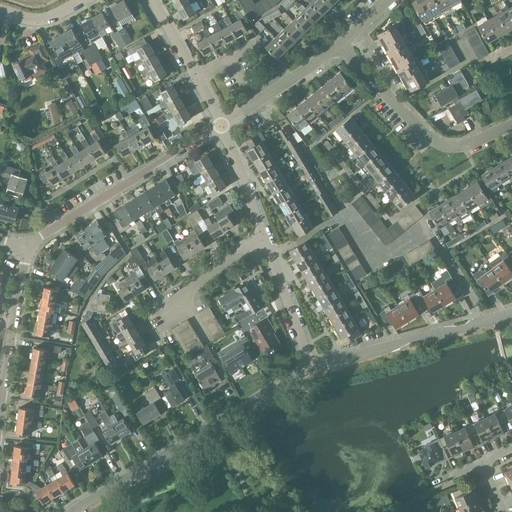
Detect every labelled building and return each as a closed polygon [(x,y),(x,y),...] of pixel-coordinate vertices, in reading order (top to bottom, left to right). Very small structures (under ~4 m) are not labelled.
[(172,0),(176,7),(177,10),(190,3),(188,1),(188,0),(172,0)] [(190,3),(177,10),(184,20),(195,14),(190,5),(197,1),(196,0),(189,0),(188,1),(190,3)] [(251,0),(241,6),(243,9),(247,16),(249,21),(259,15),(254,5),(251,0)] [(264,0),(263,0),(259,3),(264,13),(271,9),(264,0)] [(273,0),(264,0),(271,9),(277,3),(273,0)] [(293,3),(290,0),(286,0),(282,5),(286,9),(293,3)] [(323,0),(313,0),(310,4),(322,16),(331,8),(323,0)] [(433,17),(423,0),(416,0),(412,3),(423,23),(433,17)] [(435,0),(423,0),(433,17),(442,12),(435,0)] [(447,0),(435,0),(442,12),(452,7),(447,0)] [(118,21),(121,26),(134,19),(124,1),(111,8),(118,21)] [(259,3),(254,5),(259,15),(264,13),(259,3)] [(208,8),(202,11),(204,15),(209,12),(209,11),(215,8),(212,4),(209,5),(208,8)] [(302,5),(298,9),(301,13),(313,25),(322,16),(310,4),(305,8),(302,5)] [(470,11),(472,15),(480,11),(478,7),(470,11)] [(232,25),(229,26),(236,38),(238,37),(247,32),(245,28),(250,25),(245,17),(247,16),(243,9),(239,12),(234,14),(238,21),(232,25)] [(278,9),(271,13),(274,18),(281,14),(278,9)] [(511,18),(507,9),(497,15),(507,32),(511,29),(511,18)] [(102,13),(91,19),(102,38),(106,35),(103,30),(109,27),(102,13)] [(274,18),(271,13),(262,18),(265,24),(274,18)] [(301,13),(292,21),(304,34),(313,25),(301,13)] [(497,15),(487,20),(497,37),(507,32),(497,15)] [(221,31),(219,32),(225,44),(228,42),(236,38),(229,26),(232,25),(228,18),(224,20),(228,27),(221,31)] [(102,38),(91,19),(81,25),(91,44),(102,38)] [(497,37),(487,20),(477,26),(487,43),(497,37)] [(191,27),(195,33),(205,28),(202,21),(191,27)] [(254,25),(261,32),(265,28),(258,21),(254,25)] [(292,21),(283,30),(295,42),(304,34),(292,21)] [(211,37),(208,38),(214,50),(217,48),(225,44),(219,32),(221,31),(217,23),(215,24),(213,26),(217,33),(211,37)] [(377,35),(382,45),(403,33),(398,24),(377,35)] [(123,29),(118,31),(126,46),(132,43),(124,28),(123,29)] [(463,34),(466,39),(477,33),(474,28),(463,34)] [(206,39),(197,44),(203,56),(214,50),(208,38),(211,37),(207,29),(202,32),(206,39)] [(72,30),(61,36),(69,49),(68,49),(72,56),(77,53),(76,52),(82,48),(72,30)] [(283,30),(274,39),(286,51),(295,42),(283,30)] [(112,35),(120,49),(126,46),(118,31),(112,35)] [(382,45),(388,54),(408,43),(403,33),(382,45)] [(466,39),(469,45),(480,39),(477,33),(466,39)] [(69,49),(61,36),(50,42),(58,55),(64,52),(68,58),(72,56),(68,49),(69,49)] [(286,51),(274,39),(265,48),(277,60),(286,51)] [(469,45),(472,50),(483,44),(480,39),(469,45)] [(144,40),(127,49),(131,56),(134,63),(141,59),(143,61),(155,54),(153,52),(149,44),(147,45),(144,40)] [(388,54),(393,64),(413,52),(408,43),(388,54)] [(437,48),(440,54),(451,48),(448,43),(437,48)] [(19,62),(13,66),(20,79),(21,79),(23,82),(25,83),(27,82),(29,82),(30,80),(32,79),(47,71),(43,62),(42,63),(41,61),(48,57),(41,44),(34,47),(28,50),(30,54),(21,59),(22,61),(19,62)] [(472,50),(475,55),(486,50),(483,44),(472,50)] [(94,45),(88,48),(96,63),(100,70),(105,67),(101,60),(102,59),(94,45)] [(88,48),(82,52),(90,66),(91,66),(95,73),(96,74),(100,71),(100,70),(96,63),(88,48)] [(440,54),(443,59),(453,53),(451,48),(440,54)] [(486,50),(475,55),(478,60),(489,54),(486,50)] [(393,64),(398,73),(418,62),(413,52),(393,64)] [(445,64),(446,65),(456,59),(453,53),(443,59),(445,64)] [(134,63),(137,67),(144,63),(148,69),(149,72),(161,65),(160,63),(155,54),(143,61),(141,59),(134,63)] [(456,59),(446,65),(448,70),(459,64),(456,59)] [(0,62),(0,75),(0,77),(9,75),(5,61),(0,62)] [(57,65),(66,80),(71,77),(63,62),(57,65)] [(398,73),(403,82),(424,71),(418,62),(398,73)] [(148,69),(140,74),(143,78),(150,74),(155,83),(167,76),(161,65),(149,72),(148,69)] [(424,71),(403,82),(409,92),(429,81),(424,71)] [(449,81),(451,85),(459,97),(464,95),(463,94),(461,90),(468,86),(459,71),(454,74),(456,77),(449,81)] [(340,73),(331,80),(343,95),(352,88),(340,73)] [(113,83),(122,98),(130,93),(121,78),(113,83)] [(331,80),(322,87),(334,102),(343,95),(331,80)] [(442,107),(453,101),(459,97),(451,85),(431,96),(434,102),(438,100),(442,107)] [(160,91),(153,95),(155,99),(162,96),(166,102),(167,104),(179,98),(177,95),(173,87),(161,93),(160,91)] [(322,87),(313,94),(326,109),(334,102),(322,87)] [(464,95),(459,97),(466,110),(485,99),(482,93),(479,95),(475,88),(463,94),(464,95)] [(313,94),(305,101),(317,116),(326,109),(313,94)] [(140,100),(147,111),(153,108),(147,96),(140,100)] [(459,97),(453,101),(455,105),(448,109),(457,124),(463,121),(461,118),(468,114),(466,110),(459,97)] [(166,102),(159,106),(161,110),(168,106),(172,112),(173,115),(185,108),(183,106),(179,98),(167,104),(166,102)] [(360,99),(351,106),(355,109),(363,103),(360,99)] [(136,100),(125,105),(127,110),(129,114),(140,108),(138,104),(137,103),(135,100),(136,100)] [(79,113),(72,101),(63,106),(61,107),(63,110),(64,109),(69,117),(79,113)] [(305,101),(296,108),(308,123),(317,116),(305,101)] [(49,111),(46,111),(50,128),(63,125),(61,115),(58,116),(55,104),(48,106),(49,111)] [(98,105),(92,108),(96,118),(103,114),(98,105)] [(108,106),(102,110),(105,115),(111,112),(108,106)] [(159,106),(146,113),(148,117),(161,110),(159,106)] [(351,106),(345,110),(348,114),(355,109),(351,106)] [(172,112),(165,116),(167,120),(167,121),(174,117),(179,126),(191,119),(185,108),(173,115),(172,112)] [(308,123),(296,108),(287,115),(299,131),(308,123)] [(120,112),(115,115),(119,121),(124,119),(120,112)] [(342,114),(335,119),(338,123),(344,118),(342,114)] [(145,116),(138,120),(144,130),(140,132),(139,132),(146,144),(155,140),(148,128),(151,126),(145,116)] [(162,117),(153,122),(156,127),(165,122),(162,117)] [(336,131),(343,140),(358,127),(351,118),(336,131)] [(338,123),(335,119),(328,124),(331,128),(338,123)] [(136,127),(125,133),(128,138),(135,150),(146,144),(139,132),(136,127)] [(279,132),(285,143),(293,138),(286,127),(279,132)] [(358,127),(343,140),(347,145),(345,147),(348,150),(350,148),(365,136),(358,127)] [(324,128),(317,134),(320,137),(327,132),(324,128)] [(135,150),(128,138),(125,132),(121,134),(124,141),(115,146),(122,158),(135,150)] [(89,147),(87,148),(94,159),(96,158),(105,153),(102,147),(98,142),(100,141),(96,133),(91,136),(96,143),(89,147)] [(252,139),(245,143),(249,150),(245,152),(252,163),(253,162),(268,153),(261,143),(265,140),(261,133),(257,136),(252,139)] [(320,137),(317,134),(311,138),(314,142),(320,137)] [(355,159),(357,157),(372,145),(365,136),(350,148),(354,153),(351,155),(355,159)] [(285,143),(292,153),(299,149),(293,138),(285,143)] [(79,153),(77,154),(84,166),(86,164),(94,159),(87,148),(89,147),(85,140),(81,142),(85,149),(79,153)] [(324,144),(329,150),(332,147),(328,141),(324,144)] [(372,145),(357,157),(361,161),(357,164),(361,168),(381,152),(374,143),(372,145)] [(68,159),(66,161),(73,172),(75,171),(84,166),(77,154),(79,153),(75,146),(70,149),(74,156),(68,159)] [(332,147),(329,150),(334,156),(338,153),(332,147)] [(292,153),(298,164),(306,159),(299,149),(292,153)] [(381,152),(361,168),(368,177),(371,174),(386,162),(388,160),(381,152)] [(58,166),(56,167),(63,179),(65,177),(73,172),(66,161),(68,159),(64,153),(60,155),(64,162),(58,166)] [(253,162),(260,173),(274,164),(268,153),(253,162)] [(192,158),(185,162),(193,176),(200,171),(201,173),(213,166),(212,165),(206,155),(195,162),(192,158)] [(45,170),(38,174),(44,184),(49,180),(52,185),(63,179),(56,167),(58,166),(54,159),(52,157),(48,160),(49,161),(54,168),(47,173),(45,170)] [(511,157),(503,163),(511,177),(511,176),(511,157)] [(338,161),(342,167),(346,164),(342,158),(338,161)] [(298,164),(305,175),(312,170),(306,159),(298,164)] [(386,162),(371,174),(375,179),(374,180),(377,184),(378,183),(393,170),(386,162)] [(503,163),(492,169),(501,183),(511,177),(503,163)] [(260,173),(266,184),(281,175),(274,164),(260,173)] [(342,167),(350,176),(354,173),(346,164),(342,167)] [(1,165),(0,168),(0,175),(11,178),(6,194),(5,198),(16,201),(17,197),(22,198),(27,179),(19,176),(21,170),(1,165)] [(193,176),(189,178),(192,182),(196,180),(203,176),(206,181),(208,184),(219,177),(218,175),(213,166),(201,173),(200,171),(193,176)] [(501,183),(492,169),(481,176),(490,190),(501,183)] [(305,175),(311,185),(318,181),(312,170),(305,175)] [(378,183),(385,192),(401,179),(393,170),(378,183)] [(350,176),(357,185),(361,182),(354,173),(350,176)] [(181,174),(176,176),(179,183),(184,181),(181,174)] [(266,184),(272,194),(287,185),(281,175),(266,184)] [(199,185),(193,189),(196,194),(202,191),(203,190),(209,186),(214,195),(226,188),(219,177),(208,184),(206,181),(200,185),(199,185)] [(401,179),(385,192),(389,196),(388,198),(391,202),(392,200),(408,188),(401,179)] [(364,180),(361,182),(357,185),(363,191),(366,188),(364,186),(367,183),(364,180)] [(175,182),(169,186),(166,181),(155,187),(164,202),(165,202),(167,206),(172,204),(169,199),(175,195),(179,192),(175,182)] [(311,185),(318,196),(325,191),(318,181),(311,185)] [(477,183),(467,189),(478,205),(480,208),(493,201),(489,193),(485,195),(477,183)] [(272,194),(279,205),(293,196),(287,185),(272,194)] [(145,193),(155,210),(158,214),(164,211),(160,204),(164,202),(155,187),(145,193)] [(408,188),(392,200),(400,209),(415,197),(408,188)] [(467,189),(458,195),(468,211),(478,205),(467,189)] [(318,196),(324,206),(331,202),(325,191),(318,196)] [(145,193),(135,199),(144,214),(147,219),(152,216),(150,213),(155,210),(145,193)] [(366,196),(371,202),(375,199),(370,193),(366,196)] [(279,205),(285,215),(300,207),(296,200),(300,198),(297,194),(293,196),(279,205)] [(458,195),(448,200),(461,221),(470,215),(468,211),(458,195)] [(0,218),(15,222),(19,207),(14,206),(16,201),(5,198),(0,196),(0,218)] [(219,197),(208,204),(211,210),(223,203),(219,197)] [(351,205),(355,209),(364,202),(360,197),(351,205)] [(135,199),(125,206),(134,220),(144,214),(135,199)] [(375,199),(371,202),(376,209),(380,206),(375,199)] [(448,200),(439,206),(449,223),(455,219),(459,225),(462,223),(461,221),(448,200)] [(331,202),(324,206),(331,217),(338,213),(331,202)] [(355,209),(359,214),(368,207),(364,202),(355,209)] [(176,207),(181,217),(187,214),(183,203),(176,207)] [(189,208),(192,213),(201,207),(198,203),(189,208)] [(285,215),(284,216),(290,227),(292,226),(300,221),(306,217),(309,216),(304,209),(306,208),(304,204),(300,207),(293,211),(285,215)] [(429,212),(426,214),(436,230),(438,228),(439,229),(446,225),(451,233),(454,231),(449,223),(439,206),(437,204),(433,207),(432,206),(427,209),(429,212)] [(130,227),(128,224),(134,220),(125,206),(115,212),(118,218),(114,221),(121,233),(130,227)] [(230,206),(214,215),(218,221),(224,232),(235,226),(231,221),(237,217),(230,206)] [(359,214),(362,219),(372,211),(368,207),(359,214)] [(410,211),(418,220),(423,217),(415,207),(410,211)] [(197,210),(192,213),(197,222),(203,219),(197,210)] [(389,217),(384,210),(380,213),(386,220),(389,217)] [(362,219),(366,223),(376,216),(372,211),(362,219)] [(406,214),(414,224),(418,220),(410,211),(406,214)] [(490,217),(492,221),(499,217),(497,212),(490,217)] [(205,234),(197,222),(192,213),(187,216),(200,237),(205,234)] [(401,218),(409,228),(414,224),(406,214),(401,218)] [(366,223),(370,228),(379,220),(376,216),(366,223)] [(306,217),(292,226),(299,237),(313,228),(306,217)] [(167,218),(162,221),(163,222),(164,225),(166,227),(167,229),(172,226),(171,224),(167,218)] [(208,218),(204,221),(208,227),(207,227),(214,239),(224,232),(218,221),(212,225),(208,218)] [(396,222),(404,232),(409,228),(401,218),(396,222)] [(379,220),(370,228),(374,233),(383,225),(379,220)] [(484,220),(478,224),(480,228),(487,224),(484,220)] [(136,223),(141,233),(146,230),(140,221),(136,223)] [(392,226),(399,236),(404,232),(396,222),(392,226)] [(98,223),(88,230),(103,252),(109,247),(106,243),(105,243),(102,239),(107,235),(98,223)] [(480,228),(478,224),(471,228),(474,232),(480,228)] [(383,225),(374,233),(375,234),(378,237),(387,230),(383,225)] [(391,235),(395,239),(399,236),(392,226),(387,230),(391,235)] [(161,232),(168,243),(174,240),(167,229),(161,232)] [(328,235),(331,240),(342,234),(339,229),(328,235)] [(103,252),(88,230),(77,238),(86,250),(91,246),(98,255),(103,252)] [(378,237),(382,242),(391,235),(387,230),(378,237)] [(191,235),(185,238),(194,254),(205,248),(198,237),(197,237),(194,231),(190,233),(191,235)] [(458,236),(457,236),(460,241),(461,240),(468,236),(465,231),(458,236)] [(134,239),(137,245),(146,240),(142,234),(134,239)] [(324,234),(320,237),(324,243),(328,241),(324,234)] [(331,240),(334,245),(345,239),(342,234),(331,240)] [(391,235),(382,242),(385,247),(395,239),(391,235)] [(178,240),(174,242),(178,248),(177,249),(184,260),(194,254),(185,238),(179,241),(178,240)] [(289,252),(295,262),(312,252),(308,245),(313,242),(311,239),(289,252)] [(334,245),(337,250),(348,244),(345,239),(334,245)] [(327,251),(329,254),(334,251),(328,241),(324,243),(328,250),(327,251)] [(429,241),(424,244),(430,254),(435,251),(429,241)] [(337,250),(341,255),(351,249),(348,244),(337,250)] [(424,244),(419,247),(425,257),(430,254),(424,244)] [(120,245),(106,258),(113,266),(126,254),(120,245)] [(419,247),(414,250),(420,260),(425,257),(419,247)] [(130,251),(132,255),(139,266),(140,266),(143,272),(148,270),(154,281),(165,275),(158,264),(155,257),(146,263),(137,248),(130,251)] [(341,255),(344,261),(354,254),(351,249),(341,255)] [(414,250),(408,253),(415,263),(420,260),(414,250)] [(64,251),(57,261),(75,273),(78,268),(74,265),(77,260),(64,251)] [(334,251),(329,254),(330,257),(331,256),(336,263),(340,260),(334,251)] [(164,261),(158,264),(165,275),(175,268),(169,258),(168,258),(164,252),(160,254),(164,261)] [(295,262),(301,271),(318,261),(312,252),(295,262)] [(488,264),(492,269),(503,284),(511,276),(511,272),(510,270),(511,267),(511,261),(509,258),(505,252),(488,264)] [(408,253),(403,256),(409,267),(415,263),(408,253)] [(344,261),(347,266),(357,260),(354,254),(344,261)] [(132,255),(127,260),(128,261),(133,270),(139,266),(132,255)] [(403,256),(398,259),(405,269),(409,267),(403,256)] [(106,258),(95,269),(97,271),(102,277),(113,266),(106,258)] [(405,269),(398,259),(393,263),(399,273),(405,269)] [(318,261),(301,271),(307,281),(323,271),(320,265),(322,264),(320,260),(318,261)] [(347,266),(350,271),(361,265),(357,260),(347,266)] [(75,273),(57,261),(50,272),(63,281),(66,275),(71,279),(75,273)] [(350,271),(353,276),(364,270),(361,265),(350,271)] [(323,271),(307,281),(313,291),(329,281),(326,275),(329,274),(326,269),(323,271)] [(481,269),(472,276),(474,279),(482,290),(487,286),(492,292),(503,284),(492,269),(487,273),(485,270),(483,271),(481,269)] [(364,270),(353,276),(356,281),(367,275),(364,270)] [(97,271),(88,283),(95,288),(102,277),(97,271)] [(343,275),(347,281),(351,279),(347,272),(343,275)] [(130,276),(125,279),(135,295),(146,289),(140,281),(134,273),(130,275),(130,276)] [(110,286),(115,280),(111,276),(106,282),(106,283),(105,284),(108,286),(109,285),(110,286)] [(238,276),(232,280),(235,285),(241,281),(238,276)] [(446,284),(435,291),(444,306),(455,299),(452,293),(458,290),(450,278),(445,281),(446,284)] [(78,281),(71,291),(77,294),(87,299),(95,288),(88,283),(86,281),(82,279),(80,282),(78,281)] [(120,282),(115,284),(119,290),(118,291),(125,302),(135,295),(125,279),(120,282)] [(351,279),(347,281),(351,289),(356,286),(351,279)] [(369,280),(362,283),(366,289),(372,285),(369,280)] [(313,291),(318,300),(335,290),(329,281),(313,291)] [(245,310),(246,311),(249,310),(252,315),(254,314),(254,313),(264,307),(256,295),(254,296),(246,283),(237,289),(242,298),(239,299),(241,302),(245,310)] [(45,288),(43,300),(60,303),(61,303),(63,291),(45,288)] [(238,304),(241,302),(239,299),(242,298),(237,289),(219,300),(226,311),(231,308),(234,312),(240,308),(238,304)] [(318,300),(324,310),(341,300),(335,290),(318,300)] [(354,294),(359,301),(363,299),(359,291),(354,294)] [(419,291),(414,294),(421,305),(424,310),(429,307),(432,313),(444,306),(435,291),(423,297),(419,291)] [(97,294),(91,301),(108,305),(110,296),(97,294)] [(405,302),(398,307),(407,322),(419,315),(415,309),(421,305),(416,298),(414,294),(408,297),(407,295),(403,298),(405,302)] [(363,299),(359,301),(363,308),(367,306),(363,299)] [(43,300),(41,311),(54,314),(54,313),(60,314),(61,308),(62,305),(63,305),(63,303),(61,303),(60,303),(56,302),(43,300)] [(324,310),(330,319),(347,309),(341,300),(324,310)] [(108,305),(91,301),(88,310),(106,314),(108,305)] [(385,311),(379,314),(386,326),(392,323),(396,329),(407,322),(398,307),(391,311),(389,307),(384,309),(385,311)] [(199,314),(215,340),(226,334),(209,308),(199,314)] [(330,319),(336,329),(352,319),(347,309),(330,319)] [(245,310),(240,313),(244,319),(252,315),(249,310),(246,311),(245,310)] [(41,311),(38,323),(52,325),(54,314),(41,311)] [(244,320),(237,323),(244,334),(251,329),(252,329),(257,338),(253,341),(262,356),(281,345),(274,334),(276,332),(267,318),(259,322),(254,314),(252,315),(244,319),(244,320)] [(118,335),(123,332),(134,325),(127,315),(110,325),(113,331),(115,330),(118,335)] [(342,339),(347,336),(351,342),(361,335),(358,329),(362,327),(359,322),(361,317),(359,315),(352,319),(336,329),(342,339)] [(82,324),(96,348),(105,343),(90,319),(82,324)] [(172,330),(188,356),(199,350),(204,347),(188,320),(172,330)] [(58,326),(52,325),(38,323),(36,334),(50,337),(51,329),(57,330),(58,326)] [(118,335),(116,336),(119,340),(125,336),(130,344),(141,337),(134,325),(123,332),(118,335)] [(134,350),(127,354),(130,357),(132,356),(134,361),(147,353),(145,349),(147,347),(141,337),(130,344),(134,350)] [(241,340),(218,353),(224,363),(225,363),(232,374),(252,361),(252,360),(257,357),(255,354),(246,338),(241,340)] [(105,343),(96,348),(103,360),(112,355),(106,346),(111,343),(109,340),(105,343)] [(48,344),(47,350),(61,353),(62,347),(48,344)] [(204,347),(199,350),(204,359),(202,361),(200,368),(202,371),(195,375),(205,390),(221,380),(212,366),(217,363),(206,346),(204,347)] [(34,348),(32,360),(49,363),(51,351),(34,348)] [(103,360),(110,372),(113,377),(127,369),(125,364),(119,367),(112,355),(103,360)] [(32,360),(30,372),(43,374),(46,375),(47,375),(49,363),(32,360)] [(165,393),(173,406),(183,400),(175,386),(175,387),(173,383),(179,380),(173,370),(163,376),(171,390),(165,393)] [(30,372),(28,383),(41,386),(42,378),(46,378),(46,375),(43,374),(30,372)] [(28,383),(26,395),(39,397),(40,390),(44,390),(45,386),(41,386),(28,383)] [(65,389),(58,387),(48,386),(47,391),(57,392),(56,396),(56,395),(54,404),(62,406),(65,389)] [(92,389),(86,392),(92,401),(97,398),(92,389)] [(154,403),(161,399),(155,389),(145,395),(151,405),(137,413),(144,424),(160,414),(154,403)] [(112,397),(120,412),(126,409),(118,394),(112,397)] [(476,401),(472,394),(467,396),(470,403),(476,401)] [(511,406),(500,412),(509,431),(511,429),(511,406)] [(20,409),(18,421),(31,423),(32,414),(38,415),(38,411),(32,410),(20,409)] [(84,414),(93,429),(99,425),(90,411),(84,414)] [(105,412),(99,415),(107,429),(102,431),(110,444),(121,438),(117,431),(113,425),(109,418),(105,412)] [(500,412),(485,419),(494,438),(509,431),(500,412)] [(124,419),(118,422),(114,415),(109,418),(121,438),(131,432),(124,419)] [(485,419),(470,426),(479,445),(494,438),(485,419)] [(18,421),(17,433),(29,435),(30,428),(35,428),(35,423),(31,423),(18,421)] [(80,427),(85,436),(84,436),(84,438),(90,447),(84,450),(92,463),(103,457),(96,446),(100,443),(100,442),(88,422),(80,427)] [(470,426),(455,433),(464,452),(479,445),(470,426)] [(447,436),(440,440),(445,450),(449,459),(464,452),(459,441),(455,433),(453,433),(452,432),(450,431),(447,433),(446,435),(447,436)] [(449,459),(440,440),(426,446),(427,448),(420,452),(427,467),(442,460),(443,462),(449,459)] [(92,463),(84,450),(79,441),(64,450),(69,459),(70,460),(71,461),(74,459),(81,470),(91,464),(92,463)] [(21,442),(20,447),(28,448),(28,453),(39,455),(40,445),(34,444),(21,442)] [(15,447),(14,459),(27,460),(28,453),(28,448),(20,447),(15,447)] [(14,459),(13,471),(19,472),(26,472),(27,465),(38,466),(38,461),(27,460),(21,459),(14,459)] [(63,476),(57,480),(64,492),(75,485),(68,473),(62,463),(57,465),(63,476)] [(25,486),(29,488),(32,483),(25,479),(26,472),(13,471),(12,484),(25,485),(25,486)] [(36,472),(31,480),(35,482),(39,475),(36,472)] [(53,482),(47,486),(54,498),(64,492),(57,480),(53,472),(48,474),(53,482)] [(32,483),(29,488),(36,493),(37,492),(43,504),(54,498),(47,486),(41,489),(32,483)] [(453,492),(460,508),(480,500),(473,484),(453,492)] [(447,495),(434,500),(436,507),(450,501),(447,495)] [(460,508),(461,511),(485,511),(480,500),(460,508)]
